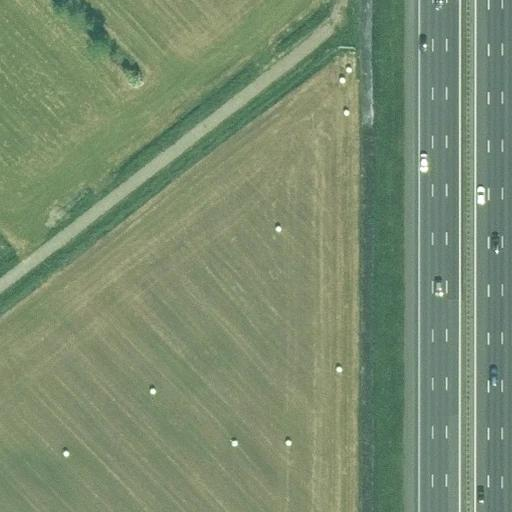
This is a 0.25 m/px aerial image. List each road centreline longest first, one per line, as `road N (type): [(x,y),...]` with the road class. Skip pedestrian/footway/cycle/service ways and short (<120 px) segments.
road 1 (motorway): [(504,511),(502,0)]
road 2 (motorway): [(438,0),(437,511)]
road 3 (unclassified): [(0,282),(339,12)]
